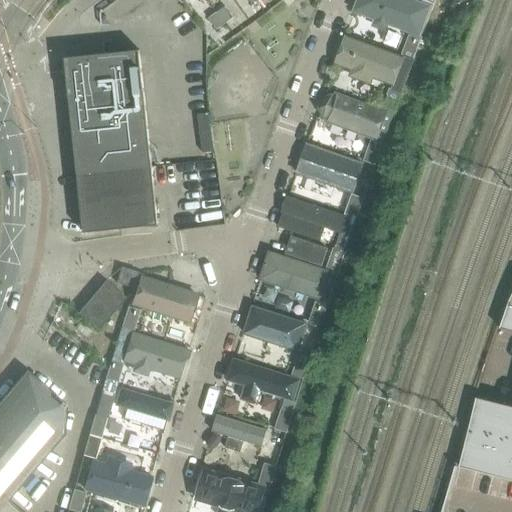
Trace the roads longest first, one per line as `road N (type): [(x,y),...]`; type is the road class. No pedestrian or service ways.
road 1 (unknown): [(54,22),(171,36),(181,50),(190,133)]
road 2 (tertiary): [(0,315),(15,260),(14,176),(0,109)]
road 3 (residential): [(0,98),(54,22),(87,0)]
